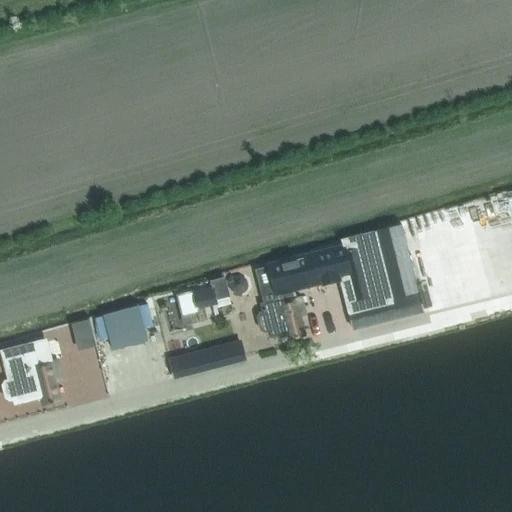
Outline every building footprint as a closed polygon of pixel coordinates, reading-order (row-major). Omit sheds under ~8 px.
[(269,268),(257,271),(262,289),(274,286),(276,294),(277,293),(279,300),(265,304),(262,305),(264,313),(260,314),(258,317),(261,329),(265,331),(268,330),(270,336),(288,332),(290,340),(305,337),(300,317),(306,315),(301,297),(294,299),(291,290),(323,282),(324,285),(339,281),(339,280),(340,280),(346,303),(347,303),(353,324),(352,324),(352,326),(353,329),(361,327),(396,318),(375,232),(342,240),(344,247),(269,266),(269,268)] [(231,277),(228,282),(230,284),(232,290),(238,293),(244,292),(247,286),(245,280),(240,277),(234,278),(231,277)] [(212,287),(180,295),(185,315),(198,312),(196,307),(204,305),(211,303),(217,302),(216,298),(228,295),(224,279),(211,282),(212,287)] [(90,319),(73,323),(77,339),(94,335),(90,319)] [(5,382),(3,386),(6,398),(10,400),(14,399),(15,403),(41,397),(43,406),(61,401),(56,381),(61,380),(56,360),(51,361),(46,341),(6,351),(12,372),(8,373),(10,381),(5,382)] [(241,343),(201,353),(205,369),(245,358),(241,343)]
